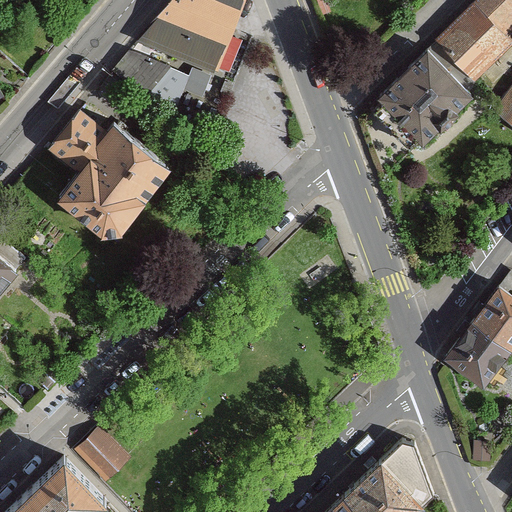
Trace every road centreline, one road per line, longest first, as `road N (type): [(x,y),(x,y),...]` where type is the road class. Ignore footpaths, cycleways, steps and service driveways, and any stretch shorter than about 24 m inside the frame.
road 1 (residential): [(0,475),(339,163)]
road 2 (residential): [(131,0),(0,151)]
road 3 (residential): [(272,511),(419,381)]
road 4 (residential): [(403,332),(339,163)]
road 5 (residential): [(321,112),(449,0)]
road 6 (residential): [(403,332),(466,290),(511,231)]
road 7 (residential): [(467,503),(419,381)]
